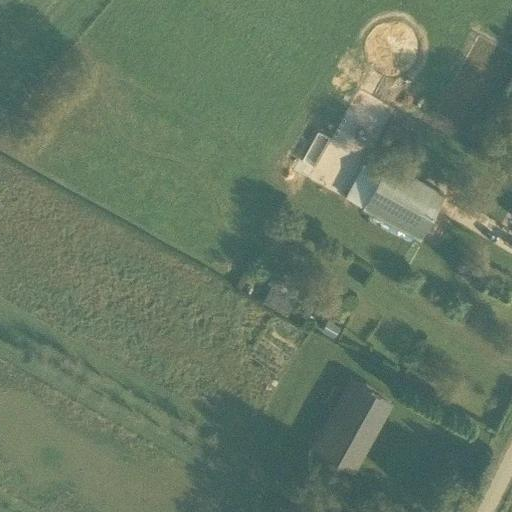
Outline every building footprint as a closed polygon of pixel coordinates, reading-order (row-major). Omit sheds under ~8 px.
[(480,125),(462,114),(449,135),(467,146),(480,125)] [(397,129),(389,125),(381,142),(388,146),(397,129)] [(381,171),(368,164),(348,198),(363,205),(361,208),(420,238),(445,191),(387,160),(381,171)] [(294,296),(271,284),(262,303),(285,314),(294,296)] [(327,320),(321,330),(333,337),(339,327),(327,320)] [(350,471),(387,397),(345,377),(308,451),(350,471)] [(322,467),(318,474),(326,478),(330,472),(322,467)] [(330,473),(326,482),(336,486),(332,495),(343,500),(350,485),(342,481),(343,479),(330,473)] [(283,511),(296,511),(298,509),(277,500),(274,508),(283,511)]
